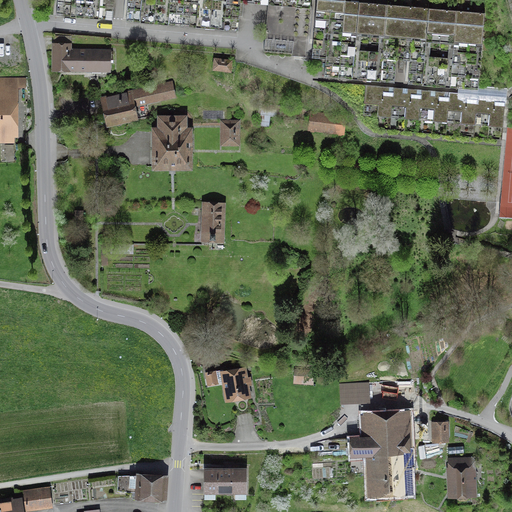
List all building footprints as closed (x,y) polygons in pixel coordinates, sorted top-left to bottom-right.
[(57,0),(57,15),(113,20),(114,0),(128,0),(126,22),(238,31),(241,2),(268,5),(264,54),(326,59),(325,77),(479,90),(485,12),(345,0),(57,0)] [(72,44),(51,44),(51,74),(111,74),(111,51),(72,51),(72,44)] [(231,61),(210,59),(209,73),(230,75),(231,61)] [(27,90),(26,77),(0,77),(0,145),(17,146),(17,141),(24,141),(24,120),(19,93),(27,90)] [(94,77),(65,80),(66,95),(95,92),(94,77)] [(175,99),(172,84),(172,81),(100,97),(107,129),(138,123),(135,108),(175,99)] [(502,141),(506,97),(366,85),(363,115),(373,132),(502,141)] [(345,116),(310,111),(307,131),(342,137),(345,116)] [(187,117),(157,118),(157,130),(151,130),(151,175),(192,175),(192,130),(187,130),(187,126),(187,121),(187,117)] [(240,121),(220,121),(187,121),(187,126),(219,126),(219,148),(240,148),(240,121)] [(226,205),(202,204),(201,246),(225,246),(226,205)] [(251,400),(246,369),(220,373),(225,405),(251,400)] [(311,372),(295,370),(294,379),(310,381),(311,372)] [(367,384),(340,384),(340,399),(367,399),(367,384)] [(368,496),(412,494),(407,413),(364,415),(365,438),(352,439),(353,457),(365,456),(368,496)] [(432,422),(433,441),(447,440),(445,421),(432,422)] [(475,457),(446,459),(447,499),(477,498),(475,457)] [(247,468),(204,469),(204,491),(247,491),(247,468)] [(163,477),(118,475),(118,491),(133,492),(133,499),(162,500),(163,477)] [(50,488),(24,490),(26,507),(51,505),(50,488)] [(21,511),(20,500),(0,502),(0,511),(21,511)]
